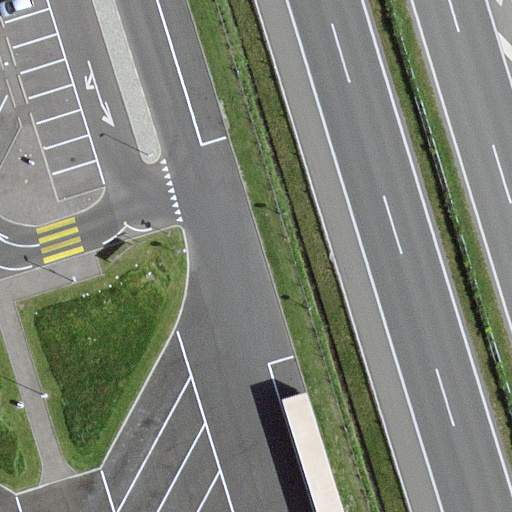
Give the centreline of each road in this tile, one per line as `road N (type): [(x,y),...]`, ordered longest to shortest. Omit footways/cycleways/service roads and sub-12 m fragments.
road 1 (motorway): [(323,0),(481,511)]
road 2 (motorway): [(511,190),(454,0)]
